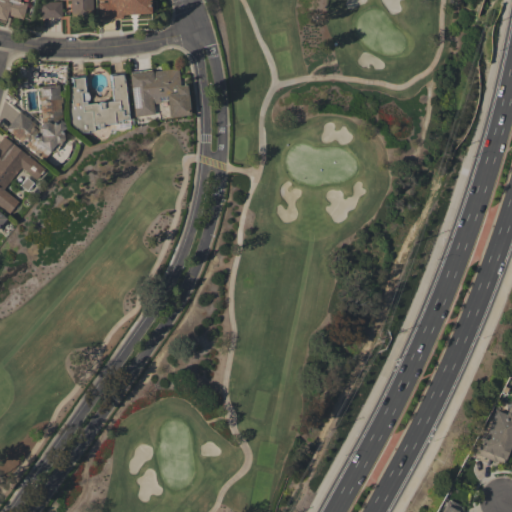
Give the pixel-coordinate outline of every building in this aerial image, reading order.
[(0,0),(0,17),(6,19),(8,15),(23,19),(27,0),(0,0)] [(70,0),(71,15),(91,15),(90,0),(70,0)] [(149,0),(98,0),(99,17),(150,15),(149,0)] [(61,17),(61,1),(42,2),(43,18),(61,17)] [(190,115),(187,84),(179,85),(178,68),(130,73),(133,116),(154,114),(153,102),(167,101),(169,117),(190,115)] [(112,101),(87,103),(85,77),(69,78),(73,129),(128,124),(124,74),(110,75),(112,101)] [(11,119),(12,142),(33,142),(33,150),(63,149),(63,120),(60,120),(60,85),(40,85),(40,119),(11,119)] [(44,168),(5,138),(0,144),(0,205),(9,212),(18,201),(3,190),(20,167),(36,179),(44,168)] [(503,463),(511,441),(511,403),(511,402),(506,414),(496,410),(479,453),(503,463)] [(457,511),(461,505),(445,499),(439,511),(457,511)]
